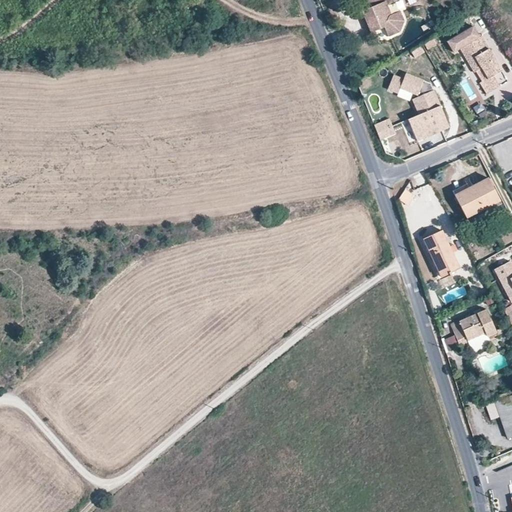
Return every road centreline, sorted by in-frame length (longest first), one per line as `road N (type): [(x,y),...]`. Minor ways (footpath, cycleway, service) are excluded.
road 1 (track): [(403,259),(106,487),(10,399),(0,403)]
road 2 (tertiary): [(377,181),(482,511)]
road 3 (tertiary): [(305,0),(377,181)]
road 4 (residential): [(377,181),(511,124)]
